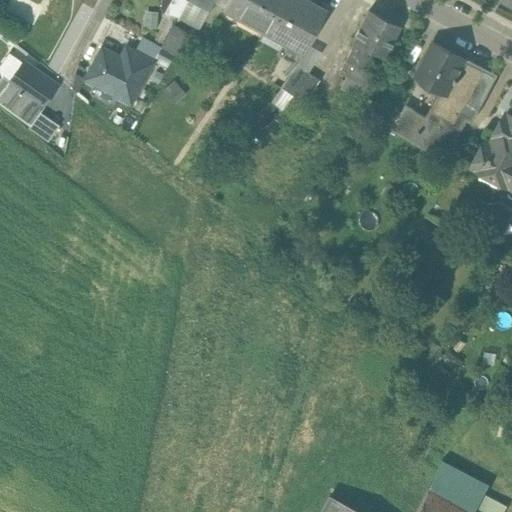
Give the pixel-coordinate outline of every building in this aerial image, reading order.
[(214,0),(188,0),(209,11),(214,0)] [(279,0),(228,0),(225,7),(264,28),(279,0)] [(325,10),(306,0),(279,0),(264,28),(304,49),(325,10)] [(399,25),(368,9),(352,41),(355,42),(340,71),(358,81),(352,93),(360,97),(372,74),(363,70),(373,51),(383,57),(399,25)] [(174,24),(162,45),(175,53),(188,32),(174,24)] [(465,60),(432,43),(415,75),(442,90),(443,89),(449,92),(465,60)] [(130,60),(103,46),(86,78),(131,103),(154,60),(135,50),(130,60)] [(465,60),(449,92),(443,89),(442,90),(427,117),(427,118),(457,135),(467,118),(471,120),(476,113),(496,75),(466,59),(465,60)] [(23,62),(0,94),(9,100),(5,107),(30,125),(57,86),(23,62)] [(296,63),(280,87),(291,95),(294,91),(307,71),(296,63)] [(307,71),(294,91),(306,100),(320,80),(307,71)] [(317,112),(291,95),(282,107),(307,125),(317,112)] [(457,135),(427,118),(427,117),(405,105),(392,128),(434,151),(433,153),(436,154),(437,152),(445,157),(457,135)] [(506,113),(494,136),(491,142),(486,139),(473,164),(478,166),(477,168),(510,185),(510,183),(511,184),(511,114),(510,115),(506,113)] [(494,202),(491,200),(478,225),(482,227),(480,230),(500,240),(511,217),(511,206),(496,199),(494,202)] [(488,488),(442,464),(428,490),(468,511),(475,511),(485,495),(488,488)] [(468,511),(428,490),(416,511),(468,511)] [(502,511),(506,506),(485,495),(475,511),(502,511)] [(356,511),(329,497),(320,511),(356,511)]
